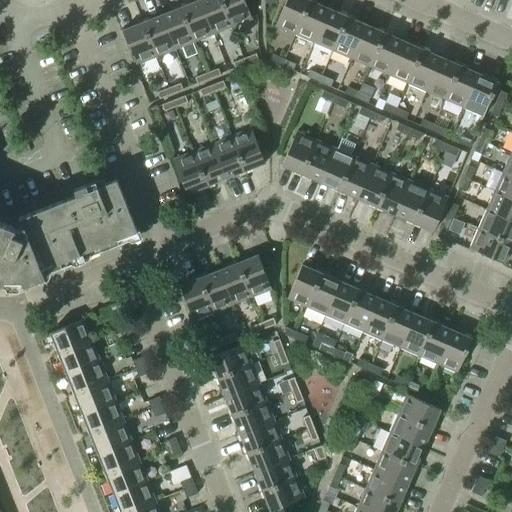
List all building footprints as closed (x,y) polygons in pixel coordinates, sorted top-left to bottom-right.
[(212,35),(198,0),(179,8),(193,42),(212,35)] [(231,27),(220,0),(198,0),(212,35),(231,27)] [(251,20),(243,0),(220,0),(231,27),(251,20)] [(294,35),(309,1),(307,0),(285,0),(274,26),(294,35)] [(313,43),(328,9),(309,1),(294,35),(313,43)] [(193,42),(179,8),(160,15),(174,50),(193,42)] [(331,51),(346,17),(328,9),(313,43),(331,51)] [(174,50),(160,15),(142,23),(155,57),(174,50)] [(350,59),(365,25),(346,17),(331,51),(350,59)] [(155,57),(142,23),(122,30),(136,65),(155,57)] [(369,67),(384,33),(365,25),(350,59),(369,67)] [(388,75),(402,41),(384,33),(369,67),(388,75)] [(407,84),(421,49),(402,41),(388,75),(407,84)] [(425,92),(440,57),(421,49),(407,84),(425,92)] [(258,60),(255,54),(243,58),(246,65),(258,60)] [(280,66),(283,59),(272,54),(269,61),(280,66)] [(444,100),(458,65),(440,57),(425,92),(444,100)] [(246,65),(243,58),(232,63),(234,70),(246,65)] [(292,71),(295,65),(283,59),(280,66),(292,71)] [(463,108),(477,74),(458,65),(444,100),(463,108)] [(220,75),(217,69),(205,73),(208,80),(220,75)] [(317,82),(320,76),(309,71),(306,77),(317,82)] [(208,80),(205,73),(194,78),(196,85),(208,80)] [(482,116),(497,82),(477,74),(463,108),(482,116)] [(329,87),(332,81),(320,76),(317,82),(329,87)] [(213,92),(225,88),(222,81),(210,86),(213,92)] [(182,90),(179,84),(167,88),(170,95),(182,90)] [(213,92),(210,86),(199,90),(201,97),(213,92)] [(355,98),(358,92),(346,87),(344,94),(355,98)] [(170,95),(167,88),(156,93),(159,100),(170,95)] [(331,103),(334,96),(323,91),(320,98),(331,103)] [(501,106),(506,94),(500,91),(495,103),(501,106)] [(367,104),(370,97),(358,92),(355,98),(367,104)] [(187,103),(184,96),(172,101),(175,107),(187,103)] [(343,108),(346,101),(334,96),(331,103),(343,108)] [(175,107),(172,101),(161,105),(163,112),(175,107)] [(392,115),(395,108),(384,103),(381,110),(392,115)] [(496,117),(501,106),(495,103),(490,114),(496,117)] [(369,119),(371,112),(360,107),(357,114),(369,119)] [(404,120),(407,113),(395,108),(392,115),(404,120)] [(380,124),(383,117),(371,112),(369,119),(380,124)] [(430,131),(433,124),(422,120),(419,126),(430,131)] [(406,135),(409,128),(398,123),(395,130),(406,135)] [(442,136),(445,130),(433,124),(430,131),(442,136)] [(418,140),(421,134),(409,128),(406,135),(418,140)] [(264,164),(250,129),(230,137),(244,171),(264,164)] [(485,143),(490,132),(483,129),(478,140),(485,143)] [(300,174),(315,140),(296,132),(281,166),(300,174)] [(469,148),(471,141),(460,136),(457,143),(469,148)] [(244,171),(230,137),(211,144),(225,179),(244,171)] [(319,183),(334,148),(315,140),(300,174),(319,183)] [(443,151),(446,145),(435,140),(432,146),(443,151)] [(480,155),(485,143),(478,140),(473,152),(480,155)] [(225,179),(211,144),(192,152),(206,187),(225,179)] [(455,156),(458,150),(446,145),(443,151),(455,156)] [(338,191),(353,157),(334,148),(319,183),(338,191)] [(206,187),(192,152),(173,159),(187,194),(206,187)] [(511,177),(511,154),(510,154),(502,173),(511,177)] [(357,199),(371,165),(353,157),(338,191),(357,199)] [(375,207),(390,173),(371,165),(357,199),(375,207)] [(469,180),(474,169),(467,166),(462,178),(469,180)] [(394,215),(409,181),(390,173),(375,207),(394,215)] [(511,199),(511,177),(502,173),(493,192),(511,199)] [(464,192),(469,180),(462,178),(457,189),(464,192)] [(136,232),(123,198),(115,180),(88,191),(86,185),(73,190),(76,195),(37,210),(58,263),(136,232)] [(413,223),(427,189),(409,181),(394,215),(413,223)] [(432,232),(447,197),(427,189),(413,223),(432,232)] [(511,221),(511,199),(493,192),(485,210),(511,221)] [(453,218),(458,206),(451,203),(446,215),(453,218)] [(58,263),(37,210),(18,218),(25,234),(19,237),(13,234),(15,229),(0,222),(0,284),(12,289),(44,277),(41,269),(58,263)] [(511,244),(511,242),(511,221),(485,210),(477,229),(511,244)] [(448,229),(453,218),(446,215),(441,227),(448,229)] [(503,263),(511,244),(477,229),(469,248),(503,263)] [(270,290),(257,255),(237,263),(251,298),(270,290)] [(251,298),(237,263),(218,270),(232,305),(251,298)] [(306,308),(320,273),(301,265),(286,299),(306,308)] [(232,305),(218,270),(199,278),(213,313),(232,305)] [(324,316),(339,281),(320,273),(306,308),(324,316)] [(213,313),(199,278),(179,286),(193,321),(213,313)] [(343,324),(358,290),(339,281),(324,316),(343,324)] [(362,332),(377,298),(358,290),(343,324),(362,332)] [(380,340),(395,306),(377,298),(362,332),(380,340)] [(408,329),(414,314),(395,306),(380,340),(399,348),(408,329)] [(418,356),(433,322),(414,314),(408,329),(399,348),(418,356)] [(130,325),(127,317),(116,321),(119,329),(130,325)] [(275,325),(272,318),(260,323),(263,330),(275,325)] [(91,340),(87,329),(83,319),(49,333),(57,353),(91,340)] [(437,364),(452,330),(433,322),(418,356),(437,364)] [(263,330),(260,323),(249,328),(251,334),(263,330)] [(133,333),(131,329),(130,325),(119,329),(122,337),(133,333)] [(292,339),(295,332),(283,327),(284,335),(292,339)] [(456,373),(471,339),(452,330),(437,364),(456,373)] [(304,344),(307,337),(295,332),(292,339),(304,344)] [(237,340),(234,333),(223,338),(225,345),(237,340)] [(225,345),(223,338),(211,343),(214,349),(225,345)] [(99,360),(91,340),(57,353),(65,373),(99,360)] [(283,351),(278,340),(272,342),(276,354),(283,351)] [(329,355),(332,348),(321,343),(318,350),(329,355)] [(251,364),(243,344),(208,358),(216,378),(251,364)] [(341,360),(344,353),(332,348),(329,355),(341,360)] [(287,363),(283,351),(276,354),(281,366),(287,363)] [(146,365),(142,357),(132,361),(135,369),(146,365)] [(107,380),(99,360),(65,373),(73,394),(107,380)] [(367,371),(370,364),(358,360),(355,366),(367,371)] [(224,397),(258,383),(251,364),(216,378),(224,397)] [(378,376),(381,370),(370,364),(367,371),(378,376)] [(149,373),(146,365),(135,369),(138,377),(149,373)] [(404,387),(407,381),(396,376),(393,382),(404,387)] [(298,389),(293,378),(287,380),(291,392),(298,389)] [(115,400),(107,380),(73,394),(81,414),(115,400)] [(416,393),(419,386),(407,381),(404,387),(416,393)] [(266,402),(258,383),(224,397),(231,416),(266,402)] [(302,401),(298,389),(291,392),(296,404),(302,401)] [(373,404),(378,392),(371,389),(366,400),(373,404)] [(442,404),(445,397),(434,392),(431,399),(442,404)] [(431,429),(440,410),(405,395),(397,414),(431,429)] [(161,405),(158,397),(147,402),(151,410),(161,405)] [(123,421),(115,400),(81,414),(89,434),(123,421)] [(368,415),(373,404),(366,400),(361,412),(368,415)] [(273,421),(266,402),(231,416),(239,435),(273,421)] [(165,413),(161,405),(151,410),(154,418),(165,413)] [(423,448),(431,429),(397,414),(389,433),(423,448)] [(313,427),(308,416),(301,418),(306,430),(313,427)] [(131,441),(123,421),(89,434),(97,454),(131,441)] [(246,454),(281,440),(273,421),(239,435),(246,454)] [(357,441),(362,429),(354,426),(349,438),(357,441)] [(317,439),(313,427),(306,430),(311,442),(317,439)] [(415,466),(423,448),(389,433),(381,451),(415,466)] [(502,449),(505,441),(494,437),(491,444),(502,449)] [(178,446),(174,438),(164,442),(167,450),(178,446)] [(352,453),(357,441),(349,438),(344,449),(352,453)] [(288,459),(281,440),(246,454),(254,473),(288,459)] [(139,461),(131,441),(97,454),(105,474),(139,461)] [(498,457),(502,449),(491,444),(487,453),(498,457)] [(181,454),(178,446),(167,450),(170,458),(181,454)] [(325,458),(320,446),(313,449),(318,461),(325,458)] [(407,485),(415,466),(381,451),(373,470),(407,485)] [(296,478),(288,459),(254,473),(261,492),(296,478)] [(147,481),(139,461),(105,474),(113,494),(147,481)] [(340,478),(345,467),(338,464),(333,475),(340,478)] [(399,504),(407,485),(373,470),(365,489),(399,504)] [(335,490),(340,478),(333,475),(328,487),(335,490)] [(485,488),(488,481),(477,477),(474,484),(485,488)] [(193,486),(190,478),(179,482),(183,490),(193,486)] [(304,498),(296,478),(261,492),(269,511),(304,498)] [(127,511),(155,501),(147,481),(113,494),(120,511),(127,511)] [(481,497),(485,488),(474,484),(470,492),(481,497)] [(197,494),(193,486),(183,490),(186,498),(197,494)] [(366,511),(395,511),(399,504),(365,489),(356,508),(366,511)] [(158,511),(155,501),(127,511),(158,511)] [(325,511),(329,504),(322,501),(317,511),(325,511)]
